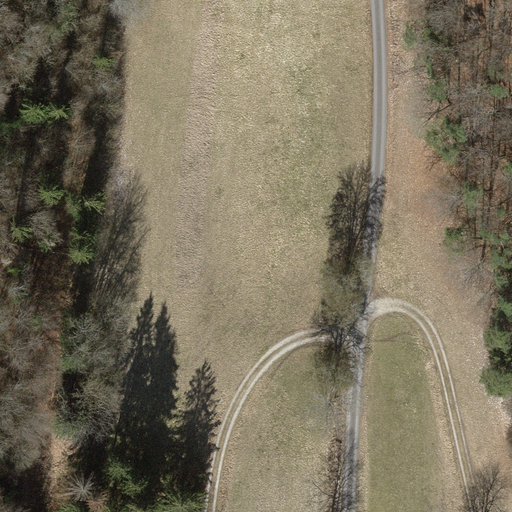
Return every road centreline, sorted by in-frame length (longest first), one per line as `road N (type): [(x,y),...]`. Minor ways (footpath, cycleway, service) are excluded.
road 1 (track): [(211,511),(237,406),(283,352),(405,305),(430,342),(473,511)]
road 2 (track): [(382,0),(350,511)]
